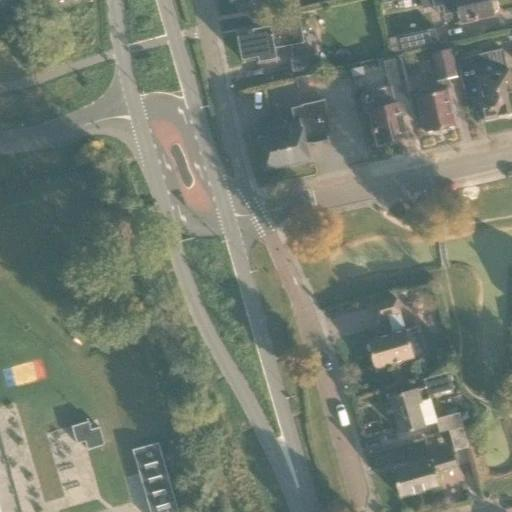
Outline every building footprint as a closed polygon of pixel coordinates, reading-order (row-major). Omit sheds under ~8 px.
[(434,6),(432,0),(421,0),(424,9),(434,6)] [(491,0),(490,0),(432,0),(434,6),(442,5),(444,14),(456,12),(459,24),(477,20),(476,19),(494,15),(493,13),(497,10),(496,1),(491,0)] [(276,58),(274,48),(288,45),(303,43),(299,16),(283,19),(267,22),(268,26),(252,29),(253,33),(236,37),(241,60),(258,57),(259,62),(276,58)] [(438,42),(435,28),(388,38),(391,53),(438,42)] [(455,78),(449,49),(431,54),(437,82),(455,78)] [(511,95),(507,72),(502,49),(456,60),(465,99),(479,95),(481,101),(478,101),(482,120),(511,112),(511,95)] [(320,67),(318,53),(290,58),(292,73),(320,67)] [(387,81),(408,76),(404,56),(383,60),(387,81)] [(294,79),(297,90),(308,87),(306,77),(294,79)] [(396,85),(376,90),(363,93),(360,97),(363,111),(368,110),(377,145),(404,138),(399,116),(404,115),(396,85)] [(445,91),(444,86),(433,88),(434,94),(417,98),(425,132),(454,126),(446,91),(445,91)] [(331,136),(323,101),(289,109),(292,122),(255,130),(264,168),(284,163),(284,166),(298,163),(298,160),(306,158),(304,146),(326,141),(325,137),(331,136)] [(399,312),(395,298),(371,305),(375,319),(387,315),(392,332),(365,340),(374,369),(413,357),(404,329),(403,330),(398,312),(399,312)] [(421,367),(417,375),(424,378),(428,371),(421,367)] [(453,388),(448,373),(424,380),(426,387),(389,398),(399,433),(423,426),(416,402),(429,399),(428,395),(453,388)] [(435,419),(438,432),(462,426),(459,412),(435,419)] [(91,429),(89,422),(71,427),(76,444),(84,442),(87,450),(88,450),(104,445),(99,427),(91,429)] [(468,447),(462,426),(438,432),(438,433),(448,430),(454,450),(468,447)] [(177,511),(158,443),(132,451),(149,511),(177,511)] [(456,466),(452,454),(431,460),(430,459),(390,471),(398,497),(439,485),(435,472),(456,466)]
